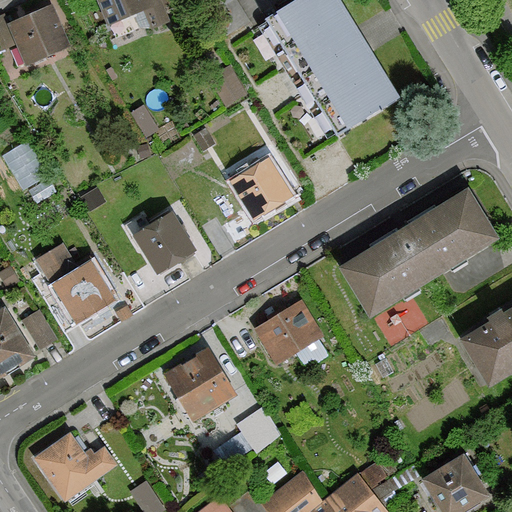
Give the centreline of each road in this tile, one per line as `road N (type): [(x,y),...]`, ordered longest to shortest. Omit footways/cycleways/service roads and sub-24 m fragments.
road 1 (unclassified): [(0,420),(496,116)]
road 2 (unclassified): [(496,116),(422,0)]
